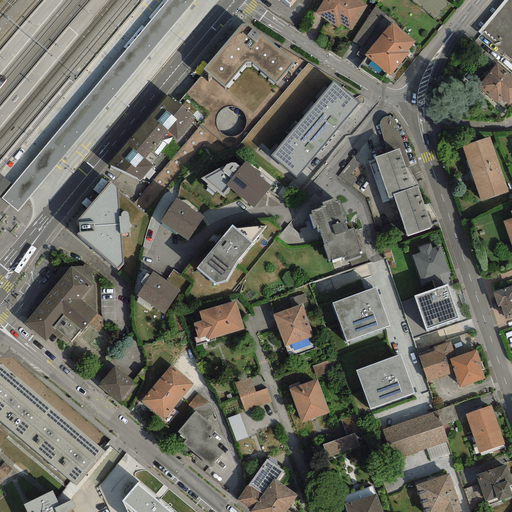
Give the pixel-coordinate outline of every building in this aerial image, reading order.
[(192,0),(169,0),(1,200),(17,213),(192,0)] [(351,30),(367,5),(358,0),(323,0),(315,14),(337,28),(340,24),(351,30)] [(412,0),(435,20),(448,4),(442,0),(412,0)] [(511,0),(504,0),(478,32),(511,60),(511,0)] [(415,41),(391,22),(364,55),(390,76),(409,53),(407,51),(415,41)] [(244,25),(203,74),(224,92),(245,66),(251,66),(276,86),(293,66),(276,52),(244,25)] [(224,92),(203,74),(193,85),(186,95),(210,114),(201,124),(230,148),(238,146),(249,132),(307,65),(280,48),(276,52),(293,66),(276,86),(251,66),(245,66),(224,92)] [(511,101),(511,76),(497,63),(477,87),(498,104),(502,100),(509,105),(511,101)] [(360,103),(333,81),(270,156),(296,178),(360,103)] [(168,95),(140,128),(159,143),(168,132),(177,140),(195,118),(168,95)] [(398,149),(405,168),(410,166),(394,120),(390,117),(387,116),(384,116),(382,118),(380,121),(379,124),(379,128),(387,153),(398,149)] [(201,124),(132,204),(145,215),(205,144),(217,155),(230,148),(201,124)] [(151,151),(159,143),(140,128),(109,164),(141,180),(153,166),(151,164),(157,157),(151,151)] [(508,192),(489,137),(461,146),(480,201),(508,192)] [(388,198),(393,196),(392,194),(417,186),(405,168),(398,149),(387,153),(375,158),(388,198)] [(359,163),(352,158),(338,176),(351,187),(357,179),(350,174),(359,163)] [(219,168),(200,178),(207,185),(206,186),(214,193),(216,191),(223,196),(230,188),(254,208),(271,187),(259,177),(261,174),(245,161),(240,167),(235,163),(231,163),(226,165),(222,170),(219,168)] [(0,195),(10,184),(0,175),(0,195)] [(110,181),(77,220),(78,232),(76,235),(117,271),(123,262),(121,234),(129,234),(127,213),(125,212),(122,212),(120,215),(117,188),(110,181)] [(431,229),(417,186),(392,194),(393,196),(407,237),(431,229)] [(203,216),(175,198),(160,222),(187,240),(203,216)] [(336,198),(321,202),(323,206),(320,207),(320,208),(311,212),(311,214),(308,215),(313,228),(315,227),(317,230),(318,229),(328,259),(331,259),(331,260),(341,257),(342,259),(345,258),(346,261),(360,256),(359,253),(361,252),(354,228),(347,231),(344,222),(347,221),(340,200),(337,201),(336,198)] [(511,209),(510,211),(511,217),(502,221),(511,249),(511,209)] [(252,243),(232,225),(196,269),(215,284),(226,280),(237,261),(252,243)] [(448,271),(441,246),(433,249),(430,242),(418,246),(420,253),(412,255),(420,280),(448,271)] [(25,324),(46,342),(53,333),(60,340),(64,335),(72,342),(96,313),(79,299),(91,285),(72,268),(25,324)] [(180,291),(152,272),(136,295),(164,314),(180,291)] [(447,284),(414,296),(426,330),(459,318),(447,284)] [(376,286),(332,302),(338,320),(346,341),(384,328),(390,326),(376,286)] [(511,286),(492,293),(497,307),(500,306),(505,320),(511,317),(511,286)] [(235,301),(198,311),(201,321),(193,323),(197,339),(206,336),(207,340),(243,330),(235,301)] [(313,336),(301,304),(273,315),(284,347),(313,336)] [(450,341),(433,347),(434,350),(418,356),(426,382),(454,373),(449,360),(455,357),(450,341)] [(476,350),(455,357),(449,360),(454,373),(460,388),(484,379),(479,365),(481,364),(476,350)] [(414,393),(400,354),(355,370),(361,386),(369,409),(414,393)] [(316,377),(330,371),(326,361),(312,366),(316,377)] [(75,486),(105,450),(0,363),(0,442),(9,431),(75,486)] [(163,419),(193,384),(170,365),(140,401),(163,419)] [(120,406),(137,387),(115,368),(98,388),(120,406)] [(255,392),(250,378),(234,383),(244,412),(272,403),(267,388),(255,392)] [(329,413),(317,379),(289,389),(301,423),(329,413)] [(505,445),(491,405),(465,414),(479,454),(505,445)] [(182,443),(210,467),(223,452),(216,446),(219,441),(210,433),(215,428),(195,411),(177,432),(186,439),(182,443)] [(436,411),(381,430),(392,460),(426,449),(445,442),(447,441),(436,411)] [(236,442),(248,437),(240,414),(227,418),(236,442)] [(357,448),(352,434),(322,444),(327,458),(357,448)] [(449,454),(445,442),(426,449),(431,461),(449,454)] [(0,474),(10,463),(0,453),(0,474)] [(283,471),(266,459),(237,500),(251,510),(251,511),(291,511),(287,509),(297,495),(277,481),(283,471)] [(511,481),(506,465),(476,475),(485,502),(487,501),(488,506),(501,502),(500,500),(511,496),(508,486),(511,484),(511,481)] [(460,511),(461,511),(448,474),(415,485),(424,511),(460,511)] [(176,511),(139,481),(121,501),(127,511),(176,511)] [(344,496),(347,503),(375,492),(372,484),(344,496)] [(382,511),(377,494),(344,506),(345,511),(382,511)] [(23,509),(23,511),(75,511),(72,504),(58,511),(51,496),(23,509)]
